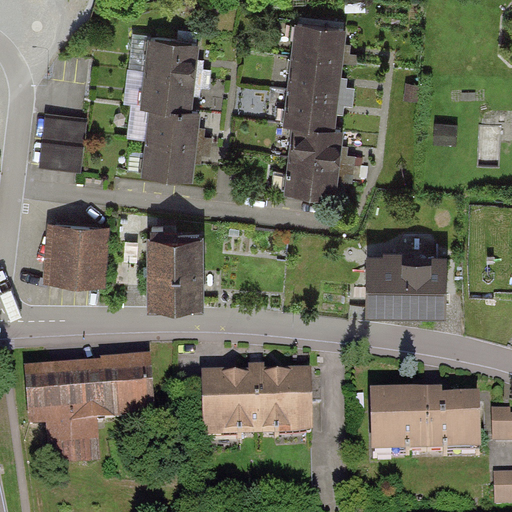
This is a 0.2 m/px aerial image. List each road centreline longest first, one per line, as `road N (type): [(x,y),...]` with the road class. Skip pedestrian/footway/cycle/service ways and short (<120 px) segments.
road 1 (residential): [(511,364),(363,333),(206,320),(21,322),(0,314)]
road 2 (residential): [(0,45),(22,78),(24,106),(0,290)]
